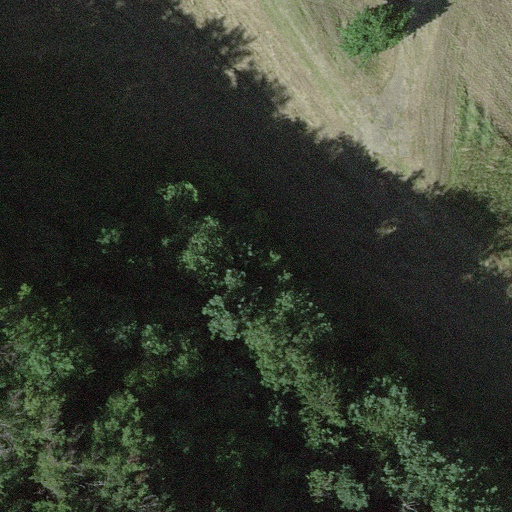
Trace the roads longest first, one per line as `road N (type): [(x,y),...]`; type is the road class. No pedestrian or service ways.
road 1 (track): [(511,287),(378,152)]
road 2 (track): [(281,0),(378,152)]
road 3 (track): [(378,152),(427,0)]
